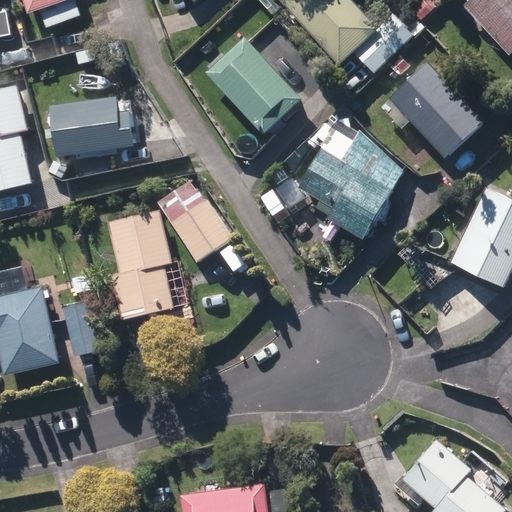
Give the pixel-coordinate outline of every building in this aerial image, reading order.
[(41,13),(48,30),(82,19),(76,1),(77,0),(23,0),(30,17),(41,13)] [(356,54),(375,75),(414,40),(394,17),(378,32),(349,0),(284,0),(281,3),(340,68),(356,54)] [(414,12),(424,22),(436,11),(427,0),(414,12)] [(511,0),(465,0),(470,5),(464,10),(509,58),(511,55),(511,0)] [(262,48),(287,75),(302,61),(277,34),(262,48)] [(209,77),(264,137),(302,103),(246,42),(209,77)] [(390,67),(399,78),(410,69),(400,58),(390,67)] [(391,102),(447,162),(485,125),(429,66),(391,102)] [(468,91),(476,101),(484,94),(476,84),(468,91)] [(0,194),(34,187),(22,135),(29,134),(18,89),(0,93),(0,194)] [(112,153),(114,171),(147,167),(145,146),(135,147),(131,115),(119,116),(117,102),(51,110),(57,160),(112,153)] [(328,221),(365,242),(406,171),(381,157),(385,150),(339,123),(334,132),(327,126),(310,143),(322,151),(300,190),(334,210),(328,221)] [(287,164),(297,175),(311,162),(301,152),(287,164)] [(49,174),(62,181),(68,172),(56,164),(49,174)] [(153,197),(198,265),(234,242),(200,192),(180,205),(169,187),(153,197)] [(453,266),(504,291),(511,273),(511,203),(488,192),(453,266)] [(114,278),(124,323),(175,311),(165,268),(173,266),(162,215),(112,226),(123,276),(114,278)] [(399,253),(373,277),(399,305),(425,281),(399,253)] [(0,345),(7,378),(61,366),(44,290),(0,299),(0,345)] [(66,312),(76,360),(100,354),(89,307),(66,312)] [(99,359),(103,371),(112,369),(109,356),(99,359)] [(438,511),(506,511),(467,478),(472,472),(439,443),(405,482),(439,511),(438,511)] [(183,499),(184,511),(269,511),(266,488),(183,499)] [(274,494),(275,511),(303,511),(300,490),(274,494)]
